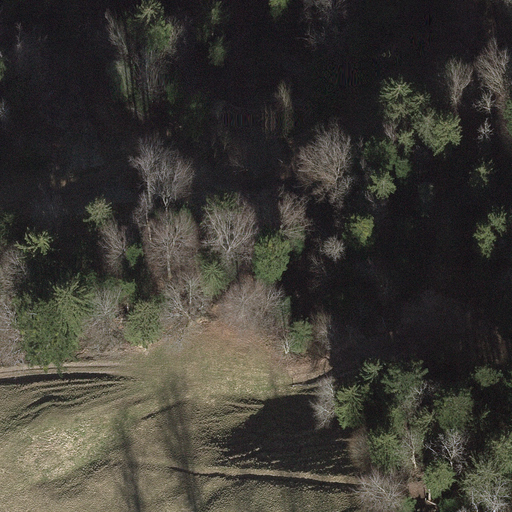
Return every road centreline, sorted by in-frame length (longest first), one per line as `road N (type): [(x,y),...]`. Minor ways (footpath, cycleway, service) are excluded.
road 1 (track): [(469,0),(472,26),(462,46),(334,131),(269,186),(237,190),(184,160),(150,157),(0,205)]
road 2 (track): [(0,375),(118,370),(273,380),(315,371),(368,340),(402,332),(511,351)]
